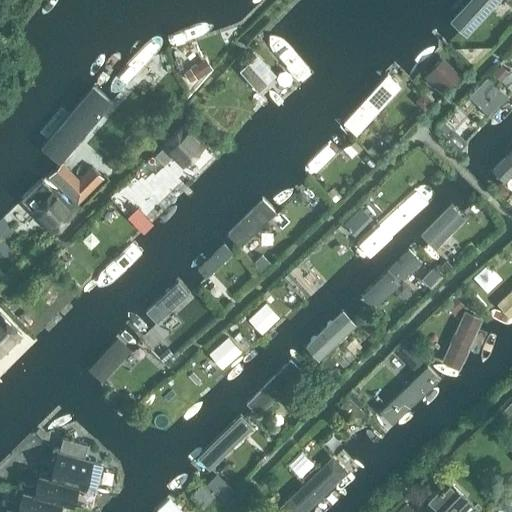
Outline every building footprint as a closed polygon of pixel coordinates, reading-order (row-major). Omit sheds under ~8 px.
[(467,0),(445,23),(462,39),(498,0),(467,0)] [(94,85),(40,150),(56,163),(49,174),(79,209),(187,99),(189,91),(187,86),(178,73),(175,74),(170,50),(113,102),(94,85)] [(399,88),(382,72),(344,114),(361,129),(399,88)] [(511,121),(511,92),(459,146),(473,159),(511,121)] [(164,146),(155,155),(164,164),(174,155),(183,165),(204,144),(185,124),(163,145),(164,146)] [(511,138),(475,177),(511,216),(511,138)] [(311,177),(335,152),(326,143),(302,169),(311,177)] [(437,162),(385,210),(401,227),(452,179),(437,162)] [(467,184),(409,240),(424,257),(483,201),(467,184)] [(54,190),(33,211),(52,231),(73,210),(54,190)] [(222,236),(237,251),(273,216),(258,201),(222,236)] [(350,280),(388,241),(371,225),(334,265),(350,280)] [(424,257),(409,240),(352,298),(367,313),(424,257)] [(221,246),(192,269),(200,280),(230,256),(221,246)] [(511,246),(471,287),(504,322),(511,315),(511,246)] [(324,274),(275,323),(290,337),(338,288),(324,274)] [(455,284),(404,335),(430,364),(438,357),(462,366),(484,311),(455,284)] [(143,337),(174,306),(163,295),(132,326),(143,337)] [(293,357),(309,372),(367,313),(352,298),(293,357)] [(0,354),(20,335),(0,313),(0,354)] [(82,373),(95,384),(125,349),(112,338),(82,373)] [(234,387),(270,354),(255,338),(220,372),(234,387)] [(293,357),(241,410),(256,425),(309,372),(293,357)] [(361,421),(379,439),(439,381),(421,363),(361,421)] [(212,374),(166,415),(182,432),(227,392),(212,374)] [(511,400),(501,411),(511,420),(511,419),(511,400)] [(256,425),(241,410),(195,457),(211,473),(256,425)] [(55,446),(52,449),(58,455),(52,476),(80,484),(87,486),(96,489),(102,465),(94,463),(94,461),(84,459),(88,444),(63,438),(60,447),(55,446)] [(281,509),(284,511),(308,511),(348,469),(332,454),(281,509)] [(52,477),(41,474),(38,486),(22,481),(20,490),(63,502),(74,505),(80,484),(52,476),(52,477)] [(456,511),(469,499),(450,480),(440,490),(438,487),(427,499),(429,501),(421,509),(424,511),(456,511)] [(17,500),(5,497),(3,506),(8,507),(25,511),(60,511),(63,502),(20,490),(17,500)] [(256,496),(249,503),(257,510),(264,502),(256,496)] [(162,511),(188,511),(174,499),(162,511)] [(414,511),(415,511),(406,502),(396,511),(414,511)]
